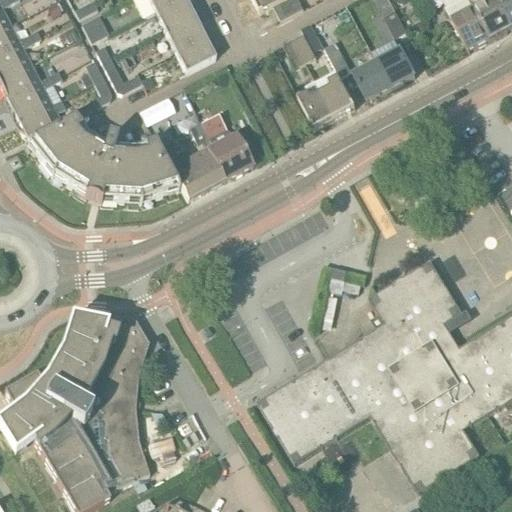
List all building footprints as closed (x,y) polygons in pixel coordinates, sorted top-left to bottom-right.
[(0,10),(1,12),(11,8),(6,0),(5,0),(0,3),(0,10)] [(20,3),(17,0),(6,0),(11,8),(20,3)] [(146,0),(154,15),(184,0),(183,0),(146,0)] [(164,36),(194,21),(184,0),(154,15),(164,36)] [(250,0),(260,18),(292,2),(291,0),(250,0)] [(490,46),(466,0),(444,0),(450,11),(445,13),(468,57),(490,46)] [(494,1),(492,0),(466,0),(490,46),(510,35),(494,1)] [(511,0),(492,0),(494,1),(510,35),(511,33),(511,0)] [(92,5),(83,10),(88,19),(97,14),(92,5)] [(46,10),(52,22),(61,18),(55,6),(46,10)] [(0,34),(10,29),(1,12),(0,10),(0,34)] [(78,24),(88,19),(83,10),(74,15),(78,24)] [(394,43),(406,37),(395,15),(383,21),(394,43)] [(90,25),(95,34),(104,30),(99,20),(90,25)] [(175,56),(204,41),(194,21),(164,36),(175,56)] [(81,29),(86,39),(95,34),(90,25),(81,29)] [(304,39),(310,50),(320,45),(311,28),(301,33),(304,39)] [(22,53),(31,48),(27,40),(18,45),(10,29),(0,34),(0,59),(20,49),(22,53)] [(95,34),(100,43),(108,39),(104,30),(95,34)] [(78,43),(72,31),(64,35),(69,47),(78,43)] [(100,43),(95,34),(86,39),(91,48),(100,43)] [(27,40),(31,48),(41,44),(39,40),(36,35),(27,40)] [(293,44),(305,68),(316,62),(310,50),(304,39),(293,44)] [(204,41),(175,56),(186,78),(215,63),(204,41)] [(295,73),(305,68),(293,44),(283,50),(295,73)] [(352,76),(336,46),(324,53),(340,82),(352,76)] [(0,85),(31,69),(22,53),(20,49),(0,59),(0,85)] [(99,63),(108,58),(104,51),(95,56),(99,63)] [(374,66),(388,95),(415,80),(400,52),(374,66)] [(108,58),(99,63),(103,70),(112,66),(108,58)] [(97,73),(93,66),(85,70),(88,76),(89,78),(97,73)] [(103,70),(107,78),(115,73),(112,66),(103,70)] [(367,106),(388,95),(374,66),(352,78),(367,106)] [(43,94),(52,89),(48,81),(39,85),(31,69),(0,85),(0,93),(5,103),(7,102),(9,106),(41,90),(43,94)] [(89,78),(92,85),(101,81),(97,73),(89,78)] [(119,81),(115,73),(107,78),(110,85),(119,81)] [(48,81),(52,89),(62,84),(59,80),(57,76),(48,81)] [(79,80),(85,91),(93,87),(92,85),(89,78),(88,76),(79,80)] [(138,79),(130,83),(135,92),(142,88),(138,79)] [(142,88),(145,94),(154,89),(149,80),(140,84),(142,88)] [(321,95),(335,123),(355,113),(338,80),(328,85),(331,90),(321,95)] [(105,88),(101,81),(92,85),(93,87),(96,93),(105,88)] [(114,92),(123,87),(119,81),(110,85),(114,92)] [(130,83),(123,87),(127,96),(135,92),(130,83)] [(335,123),(321,95),(316,86),(306,91),(308,96),(298,101),(315,133),(335,123)] [(127,96),(123,87),(114,92),(116,97),(122,99),(127,96)] [(105,88),(96,93),(100,100),(109,96),(105,88)] [(51,110),(43,94),(41,90),(9,106),(20,126),(51,110)] [(100,100),(104,108),(109,105),(111,100),(109,96),(100,100)] [(96,112),(104,108),(100,100),(92,104),(96,112)] [(30,146),(62,130),(56,118),(65,113),(61,105),(51,110),(20,126),(30,146)] [(200,128),(209,145),(227,136),(218,119),(200,128)] [(30,146),(28,147),(27,148),(28,150),(33,147),(55,175),(50,180),(52,182),(57,176),(87,195),(83,202),(86,203),(89,196),(100,200),(98,207),(101,208),(103,200),(138,202),(139,209),(141,208),(140,202),(174,191),(176,197),(178,196),(154,149),(144,152),(146,159),(134,162),(112,161),(117,143),(107,140),(102,158),(82,146),(75,137),(81,133),(74,124),(62,130),(30,146)] [(189,134),(198,151),(209,145),(200,128),(189,134)] [(253,173),(235,139),(207,153),(225,188),(226,189),(253,173)] [(225,188),(207,153),(169,172),(187,207),(225,188)] [(462,318),(430,265),(404,282),(403,280),(394,286),(395,287),(368,303),(384,328),(257,407),(273,434),(272,435),(276,443),(279,442),(295,469),(371,422),(418,498),(445,481),(446,482),(453,478),(452,476),(479,460),(463,435),(511,404),(511,320),(459,353),(445,328),(462,318)] [(341,297),(344,285),(346,275),(333,272),(327,294),(341,297)] [(360,289),(344,285),(342,293),(358,297),(360,289)] [(18,421),(0,431),(0,432),(20,467),(38,457),(70,511),(96,511),(109,505),(104,496),(112,492),(113,496),(149,480),(138,448),(135,414),(138,382),(149,349),(134,324),(116,334),(114,339),(70,328),(60,357),(42,388),(36,378),(4,397),(18,421)] [(135,508),(137,511),(153,511),(154,511),(148,501),(135,508)]
